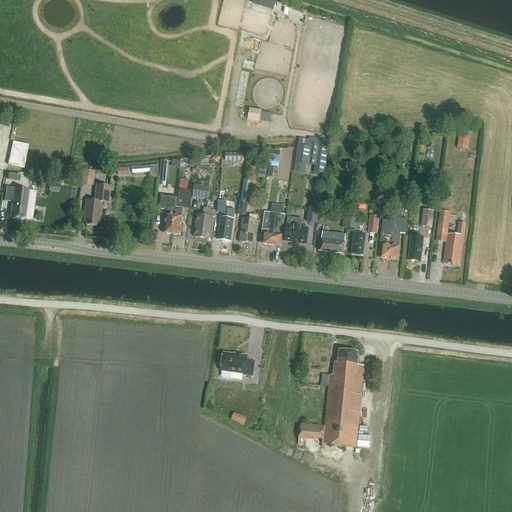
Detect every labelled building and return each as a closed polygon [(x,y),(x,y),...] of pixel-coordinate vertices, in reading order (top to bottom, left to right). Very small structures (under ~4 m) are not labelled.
[(278,0),(254,0),(253,7),(307,23),(311,9),(278,0)] [(273,123),(275,113),(254,109),(252,119),(273,123)] [(459,135),(458,142),(470,144),(470,136),(459,135)] [(299,142),(296,164),(309,166),(311,148),(308,147),(309,143),(299,142)] [(311,148),(309,166),(315,166),(314,173),(325,174),(328,145),(309,142),(309,143),(308,147),(311,148)] [(391,143),(384,142),(383,151),(390,152),(391,143)] [(29,146),(13,143),(8,166),(24,169),(29,146)] [(244,162),(244,154),(225,153),(225,162),(244,162)] [(161,161),(159,186),(166,186),(168,161),(162,161),(161,161)] [(296,164),(294,172),(305,174),(306,165),(296,164)] [(158,166),(151,166),(151,178),(159,178),(158,166)] [(265,167),(261,166),(259,179),(266,180),(267,172),(265,172),(265,167)] [(97,185),(98,171),(85,171),(85,185),(97,185)] [(244,180),(242,193),(250,194),(252,181),(244,180)] [(49,192),(59,192),(60,185),(50,184),(49,192)] [(86,201),(84,223),(86,223),(86,226),(96,227),(96,224),(99,224),(101,203),(109,204),(110,187),(96,186),(94,201),(86,201)] [(193,199),(209,201),(210,188),(194,186),(193,199)] [(6,188),(4,202),(12,203),(11,217),(26,219),(33,220),(34,209),(27,208),(29,191),(6,188)] [(396,205),(398,190),(392,189),(391,194),(390,194),(388,204),(390,204),(389,208),(394,208),(395,205),(396,205)] [(176,198),(172,235),(181,236),(182,222),(183,221),(184,218),(183,217),(183,211),(191,212),(193,192),(188,191),(179,190),(178,199),(176,198)] [(250,194),(242,193),(241,201),(248,202),(250,194)] [(162,197),(160,210),(167,211),(167,215),(166,216),(165,219),(166,220),(164,234),(172,235),(176,198),(171,198),(162,197)] [(218,201),(217,214),(222,214),(219,241),(231,242),(235,210),(226,209),(227,203),(218,201)] [(241,201),(239,201),(237,215),(246,217),(248,202),(241,201)] [(318,225),(321,210),(310,208),(308,224),(318,225)] [(433,228),(435,212),(424,211),(423,227),(433,228)] [(449,231),(451,213),(440,212),(438,230),(449,231)] [(281,247),(285,216),(265,213),(261,245),(281,247)] [(197,216),(195,238),(211,240),(213,218),(197,216)] [(359,218),(352,217),(350,230),(358,231),(359,218)] [(378,235),(380,218),(372,217),(369,234),(378,235)] [(258,221),(243,219),(239,243),(255,245),(258,221)] [(393,233),(390,260),(398,261),(400,247),(398,246),(400,234),(406,234),(408,220),(395,219),(394,222),(393,233)] [(390,260),(394,222),(384,221),(381,245),(383,245),(381,259),(390,260)] [(461,263),(465,224),(459,224),(457,236),(447,235),(443,264),(457,266),(457,263),(461,263)] [(287,226),(285,242),(307,245),(309,229),(295,227),(287,226)] [(323,233),(320,252),(343,255),(345,236),(323,233)] [(412,233),(408,261),(409,262),(409,263),(414,263),(414,262),(422,263),(425,239),(419,238),(419,234),(412,233)] [(354,234),(352,256),(363,257),(366,235),(354,234)] [(323,375),(321,387),(329,388),(325,427),(323,445),(356,448),(365,367),(358,366),(359,353),(339,351),(338,363),(335,363),(334,376),(323,375)] [(221,377),(232,379),(233,372),(244,374),(244,376),(253,377),(255,363),(247,362),(248,356),(239,355),(238,357),(224,355),(221,371),(222,371),(221,377)] [(240,416),(237,423),(243,425),(246,419),(240,416)]
